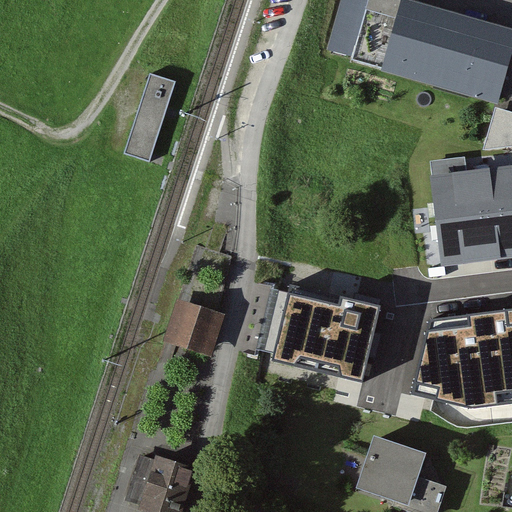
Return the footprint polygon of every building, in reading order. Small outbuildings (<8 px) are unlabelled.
[(340,0),(326,50),(497,99),(511,48),(511,25),(422,0),(340,0)] [(176,78),(150,70),(125,151),(151,159),(176,78)] [(511,109),(496,105),(484,147),(504,145),(511,118),(511,109)] [(511,161),(428,171),(439,258),(511,249),(511,161)] [(268,367),(363,391),(383,313),(288,289),(268,367)] [(224,310),(179,298),(167,341),(212,353),(224,310)] [(511,315),(427,322),(412,401),(469,412),(511,408),(511,315)] [(427,448),(375,431),(357,484),(410,501),(407,509),(417,511),(438,511),(448,483),(419,473),(427,448)] [(180,511),(196,462),(141,445),(124,499),(145,506),(156,509),(165,511),(180,511)]
